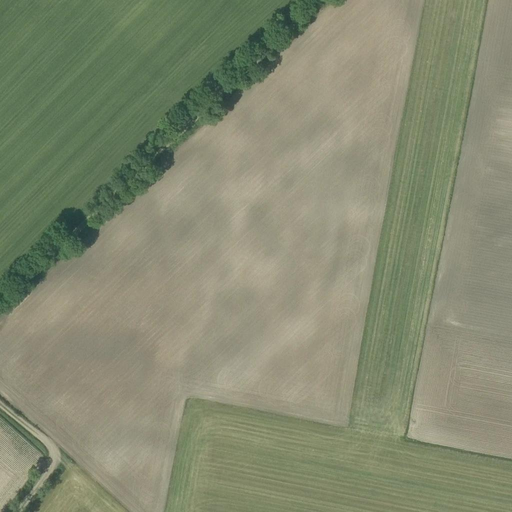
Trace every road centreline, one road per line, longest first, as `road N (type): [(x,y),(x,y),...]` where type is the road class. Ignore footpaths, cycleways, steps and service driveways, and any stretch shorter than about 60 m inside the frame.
road 1 (track): [(0,305),(317,0)]
road 2 (track): [(18,511),(54,456),(0,402)]
